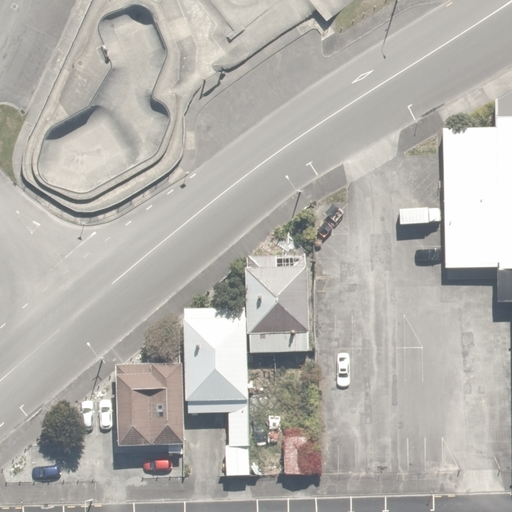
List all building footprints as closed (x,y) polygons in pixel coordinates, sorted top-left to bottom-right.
[(511,111),(492,112),(493,128),(445,130),(449,258),(511,256),(511,111)] [(250,349),(314,346),(310,253),(247,255),(250,349)] [(243,306),(188,308),(191,397),(246,395),(243,306)] [(184,364),(120,366),(124,450),(187,448),(184,364)] [(308,424),(285,424),(285,469),(307,469),(308,424)]
